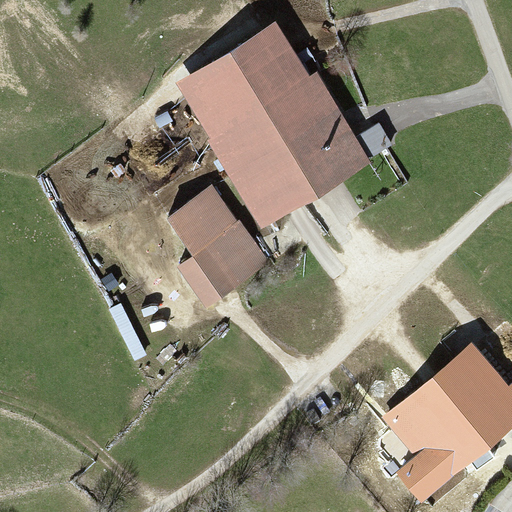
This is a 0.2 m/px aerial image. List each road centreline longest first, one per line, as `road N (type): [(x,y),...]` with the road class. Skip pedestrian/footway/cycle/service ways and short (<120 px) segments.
road 1 (track): [(154,511),(195,494),(255,442),(397,290),(511,191)]
road 2 (residential): [(511,113),(470,0)]
